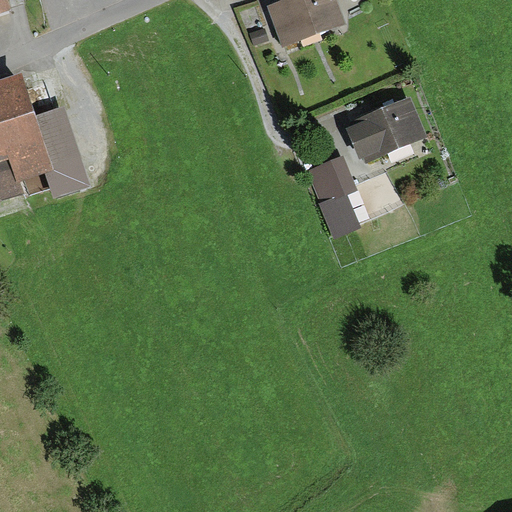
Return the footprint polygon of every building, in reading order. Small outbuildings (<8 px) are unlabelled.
[(0,0),(0,16),(11,13),(6,0),(0,0)] [(295,0),(268,10),(283,52),(347,28),(336,0),(295,0)] [(265,30),(250,35),(254,47),(269,42),(265,30)] [(0,207),(4,208),(25,198),(21,187),(46,179),(54,204),(92,190),(65,110),(35,120),(22,80),(0,86),(0,207)] [(365,162),(367,167),(428,141),(411,101),(350,127),(351,131),(347,133),(360,165),(365,162)] [(348,198),(359,194),(344,159),(308,173),(321,205),(319,207),(334,243),(362,231),(348,198)]
